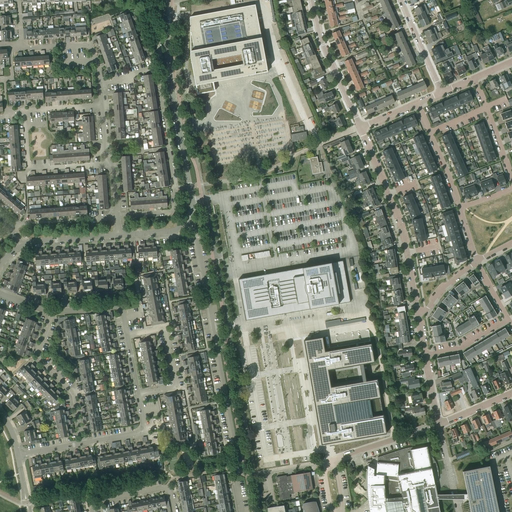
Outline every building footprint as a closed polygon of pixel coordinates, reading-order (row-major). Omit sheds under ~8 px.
[(386,0),(385,0),(379,3),(382,8),(389,5),(386,0)] [(362,5),(360,6),(364,15),(369,13),(367,10),(373,7),(371,4),(369,5),(367,2),(364,3),(362,4),(362,5)] [(301,5),(293,7),(291,8),(292,14),(302,12),(301,5)] [(342,5),(326,9),(327,15),(334,13),(334,11),(337,10),(336,9),(343,7),(342,5)] [(389,5),(382,8),(384,14),(391,10),(389,5)] [(424,5),(414,9),(417,15),(427,11),(424,5)] [(268,73),(257,11),(257,10),(256,9),(255,9),(255,8),(254,8),(252,9),(251,6),(191,17),(191,57),(195,79),(195,80),(196,80),(197,81),(198,81),(248,72),(249,76),(268,73)] [(391,10),(384,14),(387,19),(394,16),(391,10)] [(427,11),(417,15),(419,21),(426,18),(425,15),(428,14),(427,11)] [(128,12),(119,15),(122,23),(131,19),(133,19),(136,18),(135,16),(133,17),(133,16),(130,17),(128,12)] [(302,12),(292,14),(293,20),(304,18),(302,12)] [(394,16),(387,19),(389,24),(396,21),(394,16)] [(304,18),(293,20),(294,20),(295,24),(294,24),(294,26),(295,25),(295,26),(298,25),(305,24),(304,18)] [(426,18),(419,21),(422,27),(429,24),(426,18)] [(131,19),(122,23),(124,28),(133,24),(131,19)] [(387,25),(387,28),(389,27),(390,28),(390,27),(392,30),(398,27),(396,21),(389,24),(387,25)] [(133,24),(124,28),(125,33),(134,30),(133,24)] [(299,32),(297,32),(298,35),(304,34),(303,31),(306,30),(305,24),(298,25),(299,32)] [(33,40),(32,30),(32,27),(26,27),(26,29),(23,29),(24,40),(27,40),(33,40)] [(434,28),(424,32),(426,38),(437,33),(434,28)] [(134,30),(125,33),(127,38),(136,35),(134,30)] [(338,31),(332,34),(334,40),(341,37),(338,31)] [(401,31),(394,35),(396,40),(403,37),(401,31)] [(437,33),(426,38),(429,44),(439,39),(437,33)] [(498,33),(491,36),(493,42),(500,39),(498,33)] [(96,37),(98,42),(107,39),(105,34),(96,37)] [(136,35),(127,38),(129,43),(138,40),(136,35)] [(385,36),(379,39),(380,42),(381,42),(384,47),(389,45),(388,42),(387,42),(385,36)] [(307,37),(300,41),(303,46),(310,43),(307,37)] [(341,37),(334,40),(337,46),(343,43),(341,37)] [(403,37),(396,40),(398,46),(405,42),(403,37)] [(107,39),(98,42),(100,47),(109,44),(107,39)] [(138,40),(129,43),(131,48),(140,45),(138,40)] [(405,42),(398,46),(401,51),(408,48),(405,42)] [(444,50),(442,46),(444,45),(442,42),(436,45),(437,48),(432,50),(434,55),(444,50)] [(303,46),(300,48),(302,53),(312,49),(310,43),(303,46)] [(343,43),(337,46),(339,51),(346,48),(343,43)] [(346,48),(339,51),(342,57),(349,55),(347,52),(351,50),(351,49),(356,46),(354,43),(348,46),(349,48),(346,49),(346,48)] [(109,44),(100,47),(102,52),(110,49),(109,44)] [(144,49),(143,47),(141,48),(140,45),(131,48),(133,53),(142,50),(144,49)] [(496,45),(493,46),(495,49),(494,49),(498,57),(504,54),(501,47),(497,48),(496,45)] [(482,48),(485,54),(488,61),(493,59),(488,46),(482,48)] [(408,48),(401,51),(403,56),(410,53),(408,48)] [(110,49),(102,52),(103,58),(112,55),(110,49)] [(312,49),(302,53),(305,59),(308,58),(315,55),(312,49)] [(142,50),(133,53),(134,58),(143,55),(142,50)] [(447,55),(444,50),(434,55),(437,60),(441,58),(443,61),(449,58),(448,55),(447,55)] [(481,52),(478,53),(480,56),(483,64),(488,61),(485,54),(482,55),(481,52)] [(410,53),(403,56),(406,62),(413,59),(410,53)] [(478,58),(475,53),(466,57),(471,70),(477,67),(474,60),(478,58)] [(114,59),(112,55),(103,58),(105,63),(114,59)] [(143,55),(134,58),(136,64),(145,60),(143,55)] [(315,55),(308,58),(310,64),(317,61),(315,55)] [(350,59),(344,62),(346,68),(353,65),(356,64),(355,62),(354,59),(353,59),(353,58),(351,59),(350,59)] [(116,65),(114,59),(105,63),(107,68),(116,65)] [(413,59),(406,62),(408,68),(415,64),(413,59)] [(317,61),(310,64),(307,65),(309,69),(312,68),(313,69),(320,66),(317,61)] [(447,73),(442,75),(445,80),(452,77),(449,72),(452,71),(448,62),(443,65),(447,73)] [(461,62),(454,65),(457,70),(456,70),(459,75),(465,72),(463,67),(462,65),(461,62)] [(116,65),(107,68),(109,73),(118,70),(116,65)] [(353,65),(346,68),(349,74),(356,71),(353,65)] [(320,66),(313,69),(315,75),(313,76),(315,79),(321,76),(320,73),(322,72),(320,66)] [(356,71),(349,74),(352,79),(358,77),(356,71)] [(278,112),(288,111),(282,72),(269,74),(274,103),(277,102),(278,112)] [(503,83),(500,84),(503,91),(506,90),(505,88),(511,85),(511,87),(511,86),(511,78),(509,73),(500,77),(503,83)] [(358,77),(352,79),(354,85),(361,82),(358,77)] [(422,78),(417,81),(418,84),(421,91),(426,88),(422,78)] [(325,79),(319,82),(322,89),(328,86),(325,79)] [(495,79),(489,82),(493,91),(491,92),(493,97),(496,96),(494,91),(495,90),(495,91),(497,90),(497,91),(500,90),(500,89),(501,88),(500,85),(499,85),(498,84),(497,85),(495,79)] [(233,129),(236,153),(265,149),(265,151),(278,149),(278,145),(284,145),(280,112),(278,113),(277,108),(267,110),(263,82),(250,84),(251,88),(244,89),(247,114),(238,115),(239,119),(230,120),(230,124),(233,123),(234,129),(233,129)] [(361,82),(354,85),(357,91),(363,88),(361,82)] [(418,84),(412,86),(415,93),(421,91),(418,84)] [(412,86),(407,89),(410,95),(415,93),(412,86)] [(407,89),(402,91),(405,98),(410,95),(407,89)] [(402,91),(396,93),(399,100),(405,98),(402,91)] [(473,101),(468,91),(463,93),(468,103),(473,101)] [(326,94),(317,98),(319,102),(324,100),(325,102),(334,98),(331,92),(326,95),(326,94)] [(468,103),(463,93),(458,95),(463,106),(468,104),(468,103)] [(391,95),(386,98),(389,105),(394,102),(391,95)] [(463,106),(458,95),(453,98),(458,108),(463,106)] [(374,100),(375,103),(378,110),(383,107),(380,100),(379,98),(374,100)] [(386,98),(380,100),(383,107),(389,105),(386,98)] [(458,108),(453,98),(448,100),(453,110),(458,108)] [(453,110),(448,100),(443,102),(448,112),(453,110)] [(448,112),(443,102),(438,104),(442,113),(443,115),(448,112)] [(145,109),(142,109),(142,111),(157,109),(156,103),(147,104),(148,107),(145,107),(145,109)] [(375,103),(369,105),(372,112),(378,110),(375,103)] [(327,107),(321,110),(322,113),(328,110),(328,111),(332,109),(334,114),(340,112),(336,104),(327,108),(327,107)] [(442,113),(438,104),(433,107),(437,115),(442,113)] [(369,105),(364,108),(367,115),(372,112),(369,105)] [(437,115),(433,107),(428,109),(433,119),(438,117),(437,115)] [(511,109),(500,114),(502,120),(507,119),(508,122),(511,120),(511,109)] [(418,126),(413,115),(408,118),(412,126),(413,128),(418,126)] [(342,116),(335,119),(339,127),(345,124),(342,116)] [(412,126),(408,118),(403,120),(407,129),(412,126)] [(407,129),(403,120),(398,122),(402,131),(407,129)] [(402,131),(398,122),(393,124),(398,134),(403,132),(402,131)] [(485,128),(483,123),(474,126),(475,131),(485,128)] [(398,134),(393,124),(388,127),(393,136),(398,134)] [(393,136),(388,127),(383,129),(387,137),(388,138),(393,136)] [(486,133),(485,128),(475,131),(477,136),(486,133)] [(387,137),(383,129),(378,131),(382,140),(387,137)] [(382,140),(378,131),(373,133),(378,143),(383,141),(382,140)] [(306,132),(291,135),(292,142),(307,139),(306,132)] [(452,138),(450,133),(441,137),(443,142),(452,138)] [(488,138),(486,133),(477,136),(479,141),(488,138)] [(421,134),(412,138),(415,143),(424,139),(421,134)] [(454,143),(452,138),(443,142),(445,147),(454,143)] [(490,143),(488,138),(479,141),(481,147),(490,143)] [(426,144),(424,139),(415,143),(417,148),(426,144)] [(339,140),(330,144),(331,147),(340,143),(342,149),(350,146),(347,140),(340,143),(339,140)] [(457,148),(454,143),(445,147),(448,152),(457,148)] [(492,148),(490,143),(481,147),(483,152),(492,148)] [(428,149),(426,144),(417,148),(419,153),(428,149)] [(53,156),(49,156),(50,159),(50,161),(53,161),(53,163),(59,162),(58,145),(54,145),(54,148),(57,148),(57,151),(52,151),(53,156)] [(343,155),(336,158),(337,161),(341,159),(346,157),(345,155),(352,152),(350,146),(342,149),(340,150),(343,155)] [(393,153),(391,148),(382,152),(384,157),(393,153)] [(459,153),(457,148),(448,152),(450,157),(459,153)] [(494,154),(492,148),(483,152),(485,157),(494,154)] [(430,154),(428,149),(419,153),(421,158),(430,154)] [(395,158),(393,153),(384,157),(386,162),(395,158)] [(461,158),(459,153),(450,157),(452,162),(461,158)] [(433,159),(430,154),(421,158),(424,163),(433,159)] [(496,159),(494,154),(485,157),(486,162),(496,159)] [(346,157),(341,159),(342,162),(347,160),(349,166),(361,161),(358,156),(352,158),(349,160),(348,157),(346,158),(346,157)] [(317,157),(309,159),(312,174),(323,172),(321,162),(318,163),(317,157)] [(398,163),(395,158),(386,162),(389,167),(398,163)] [(463,163),(461,158),(452,162),(454,167),(463,163)] [(435,164),(433,159),(424,163),(426,168),(435,164)] [(361,161),(349,166),(350,168),(352,167),(353,170),(354,171),(356,170),(357,170),(358,169),(363,167),(361,161)] [(400,168),(398,163),(389,167),(391,172),(400,168)] [(465,168),(463,163),(454,167),(456,172),(465,168)] [(437,169),(435,164),(426,168),(428,173),(437,169)] [(402,173),(400,168),(391,172),(393,177),(402,173)] [(459,177),(468,173),(465,168),(456,172),(459,177)] [(360,174),(359,172),(355,173),(357,179),(355,180),(356,182),(367,177),(365,172),(360,174)] [(404,178),(402,173),(393,177),(395,182),(404,178)] [(492,174),(493,175),(495,181),(498,180),(500,187),(506,185),(502,174),(496,176),(495,173),(492,174)] [(441,180),(439,175),(430,178),(432,183),(441,180)] [(494,189),(492,182),(495,181),(493,175),(490,177),(485,179),(489,191),(494,189)] [(356,182),(355,182),(357,185),(362,183),(363,186),(370,183),(367,177),(356,182)] [(489,191),(485,179),(479,181),(478,179),(475,180),(476,182),(478,187),(481,186),(483,193),(489,191)] [(443,185),(441,180),(432,183),(434,188),(443,185)] [(475,188),(478,187),(476,182),(473,183),(468,185),(472,197),(477,195),(475,188)] [(445,190),(443,185),(434,188),(435,193),(445,190)] [(472,197),(468,185),(462,187),(459,188),(461,193),(464,192),(466,199),(472,197)] [(363,195),(361,195),(362,198),(374,193),(372,188),(365,190),(365,191),(362,192),(363,195)] [(74,191),(71,191),(71,194),(78,193),(78,198),(80,198),(80,194),(80,189),(74,190),(74,191)] [(447,195),(445,190),(435,193),(437,199),(447,195)] [(6,193),(0,200),(5,204),(10,197),(6,193)] [(374,193),(362,198),(365,204),(367,203),(376,199),(374,193)] [(413,199),(411,194),(402,198),(404,203),(413,199)] [(448,200),(447,195),(437,199),(439,204),(448,200)] [(10,197),(5,204),(9,207),(15,200),(10,197)] [(365,204),(361,206),(362,208),(371,205),(372,207),(379,205),(376,199),(367,203),(365,204)] [(415,204),(413,199),(404,203),(407,208),(415,204)] [(15,200),(9,207),(13,211),(19,204),(15,200)] [(450,205),(448,200),(439,204),(441,209),(450,205)] [(19,204),(13,211),(18,215),(24,208),(19,204)] [(418,209),(415,204),(407,208),(409,213),(418,209)] [(375,215),(372,216),(373,218),(383,215),(382,213),(383,213),(381,209),(373,212),(375,215)] [(420,214),(418,209),(409,213),(411,218),(420,214)] [(441,214),(442,220),(454,216),(452,211),(441,214)] [(383,215),(373,218),(374,222),(373,222),(374,224),(375,224),(377,223),(385,221),(384,219),(385,219),(385,218),(384,215),(383,215)] [(455,222),(454,216),(442,220),(444,225),(455,222)] [(379,226),(376,227),(377,230),(379,229),(387,226),(385,221),(377,223),(379,226)] [(457,227),(455,222),(444,225),(446,231),(457,227)] [(380,231),(378,232),(379,235),(389,232),(388,230),(389,229),(388,226),(387,226),(379,229),(380,231)] [(458,233),(457,227),(446,231),(447,236),(458,233)] [(389,232),(379,235),(381,241),(391,237),(389,232)] [(460,238),(458,233),(447,236),(449,242),(451,241),(460,238)] [(382,246),(379,247),(380,250),(387,247),(387,245),(393,243),(391,237),(381,241),(382,246)] [(462,244),(460,238),(451,241),(452,246),(462,244)] [(463,249),(462,244),(452,246),(451,247),(452,252),(463,249)] [(387,253),(384,254),(385,257),(395,255),(394,253),(396,253),(395,249),(386,250),(387,253)] [(453,258),(465,255),(463,249),(452,252),(454,258),(453,258)] [(467,260),(465,255),(453,258),(455,264),(467,260)] [(18,260),(15,267),(26,271),(27,266),(22,264),(23,262),(18,260)] [(499,260),(494,263),(500,275),(505,272),(507,274),(510,272),(509,270),(505,265),(503,266),(499,260)] [(339,304),(351,302),(343,261),(331,263),(300,269),(279,272),(239,280),(246,321),(307,310),(339,304)] [(494,263),(489,266),(492,272),(489,274),(492,279),(495,277),(495,276),(500,274),(500,275),(494,263)] [(11,265),(10,267),(14,269),(14,271),(24,275),(26,271),(15,267),(14,266),(11,265)] [(8,272),(7,274),(23,279),(24,275),(14,271),(13,273),(8,272)] [(155,276),(153,277),(151,277),(150,277),(151,284),(157,283),(157,280),(158,280),(158,276),(157,276),(156,273),(154,274),(155,276)] [(7,274),(7,276),(11,277),(11,280),(21,284),(23,279),(7,274)] [(480,284),(473,274),(468,278),(472,283),(469,285),(473,289),(475,288),(480,284)] [(144,275),(142,276),(143,279),(144,285),(151,284),(150,277),(149,278),(147,278),(145,278),(144,275)] [(107,279),(102,279),(103,290),(108,290),(108,284),(111,284),(110,277),(107,278),(107,279)] [(389,279),(389,277),(375,279),(376,283),(389,280),(390,285),(392,285),(400,284),(399,278),(389,279)] [(506,285),(500,288),(503,293),(511,287),(511,283),(509,279),(504,282),(506,285)] [(5,280),(4,282),(20,288),(21,284),(11,280),(10,282),(5,280)] [(4,282),(4,284),(8,286),(7,288),(18,292),(20,288),(4,282)] [(45,283),(40,284),(41,295),(46,295),(46,289),(49,288),(48,282),(45,282),(45,283)] [(51,282),(48,282),(49,288),(51,288),(52,294),(57,294),(56,283),(51,283),(51,282)] [(466,295),(473,289),(469,285),(467,287),(463,282),(458,285),(465,293),(466,295)] [(461,296),(465,293),(458,285),(454,288),(458,294),(456,296),(460,299),(462,298),(461,296)] [(511,287),(503,293),(506,298),(511,294),(511,287)] [(454,306),(460,299),(456,296),(454,298),(449,293),(445,298),(453,304),(453,305),(454,306)] [(481,305),(488,300),(487,299),(485,296),(478,300),(481,305)] [(450,308),(453,305),(453,304),(445,298),(441,302),(447,306),(445,308),(449,312),(451,310),(450,308)] [(178,308),(173,308),(174,311),(189,308),(189,303),(191,303),(190,300),(178,302),(179,305),(178,305),(178,308)] [(483,309),(491,305),(491,304),(490,304),(490,303),(488,300),(481,305),(483,309)] [(486,314),(494,310),(493,309),(493,308),(491,305),(483,309),(486,314)] [(444,318),(449,312),(445,308),(443,311),(438,307),(435,311),(443,317),(444,318)] [(497,315),(494,310),(486,314),(484,315),(488,320),(497,315)] [(440,322),(443,317),(435,311),(431,316),(440,322)] [(163,314),(157,315),(158,321),(159,321),(161,321),(163,320),(163,323),(165,323),(165,320),(163,314)] [(479,325),(473,315),(468,319),(469,320),(473,328),(479,325)] [(26,318),(25,323),(35,327),(37,322),(26,318)] [(325,322),(326,328),(341,325),(340,319),(325,322)] [(469,320),(464,323),(469,331),(472,329),(473,328),(469,320)] [(25,323),(23,327),(34,331),(35,327),(25,323)] [(469,331),(464,323),(460,326),(464,333),(467,332),(467,331),(468,331),(469,331)] [(464,333),(460,326),(455,329),(456,331),(459,335),(459,336),(463,334),(462,334),(463,334),(464,333)] [(23,327),(21,331),(32,335),(34,331),(23,327)] [(500,330),(500,331),(504,338),(509,335),(505,328),(501,330),(500,330)] [(21,331),(20,335),(30,339),(32,335),(21,331)] [(504,338),(500,331),(497,333),(496,333),(495,334),(500,341),(504,338)] [(500,341),(495,334),(490,336),(495,344),(500,341)] [(20,335),(18,340),(29,344),(30,339),(20,335)] [(444,335),(442,335),(442,336),(433,337),(434,343),(445,341),(444,335)] [(399,343),(393,344),(394,347),(401,346),(401,343),(410,342),(409,336),(398,337),(399,343)] [(495,344),(490,336),(490,337),(489,337),(486,339),(490,347),(495,344)] [(371,343),(371,344),(325,351),(322,337),(309,339),(304,340),(309,375),(313,397),(315,405),(317,422),(321,445),(322,444),(386,434),(384,420),(381,401),(377,379),(369,380),(366,381),(363,364),(374,362),(371,343)] [(155,343),(156,343),(156,342),(152,342),(153,344),(151,344),(150,338),(140,340),(148,385),(158,383),(159,385),(164,384),(163,380),(162,380),(162,379),(162,378),(162,377),(159,378),(159,379),(158,379),(156,373),(161,372),(160,370),(161,369),(161,368),(157,369),(157,370),(156,371),(155,364),(156,364),(157,366),(160,365),(160,364),(159,363),(159,361),(154,362),(153,356),(155,355),(155,357),(158,356),(158,355),(157,352),(158,352),(157,350),(154,351),(154,353),(153,353),(152,347),(156,346),(155,343)] [(490,347),(486,339),(483,341),(482,342),(482,341),(481,342),(486,349),(490,347)] [(18,340),(17,344),(27,348),(28,346),(33,347),(34,345),(30,344),(29,344),(18,340)] [(277,342),(255,345),(260,376),(262,375),(262,379),(256,380),(261,406),(263,405),(263,407),(257,408),(260,426),(264,425),(266,437),(266,439),(279,437),(276,419),(283,418),(281,402),(302,399),(299,377),(281,380),(280,372),(282,372),(277,342)] [(486,349),(481,342),(478,344),(477,344),(477,345),(481,352),(486,349)] [(17,344),(15,348),(26,352),(27,348),(17,344)] [(481,352),(477,345),(474,346),(473,347),(472,347),(476,355),(481,352)] [(476,355),(472,347),(467,350),(472,358),(476,355)] [(15,348),(14,353),(24,357),(25,354),(30,356),(30,354),(27,353),(26,352),(15,348)] [(80,350),(64,353),(65,355),(70,354),(70,357),(71,356),(72,359),(84,357),(84,354),(81,354),(80,350)] [(472,358),(467,350),(467,351),(466,351),(462,353),(467,360),(472,358)] [(508,350),(493,357),(495,362),(510,355),(508,350)] [(86,359),(73,362),(74,364),(79,363),(79,365),(90,363),(92,363),(91,357),(86,358),(86,359)] [(22,367),(19,371),(20,372),(23,376),(31,368),(32,367),(35,364),(33,363),(30,366),(28,364),(24,369),(22,367)] [(408,365),(400,366),(401,369),(405,369),(405,373),(401,373),(402,378),(410,375),(410,372),(414,371),(413,364),(409,365),(408,365)] [(31,368),(23,376),(26,379),(35,371),(31,368)] [(470,368),(462,371),(462,376),(465,383),(469,381),(474,392),(472,393),(473,395),(472,396),(474,399),(480,396),(477,389),(478,388),(476,383),(474,378),(470,368)] [(35,371),(26,379),(30,382),(38,374),(35,371)] [(507,371),(500,374),(502,380),(503,380),(505,385),(506,384),(507,385),(508,384),(509,383),(511,382),(507,371)] [(459,372),(451,376),(453,381),(462,378),(459,372)] [(495,380),(492,382),(495,389),(496,389),(498,389),(498,388),(501,387),(498,379),(500,378),(498,373),(493,375),(495,380)] [(38,374),(30,382),(33,385),(41,377),(38,374)] [(41,377),(33,385),(36,388),(44,380),(41,377)] [(414,377),(400,380),(401,384),(408,382),(409,389),(419,387),(418,380),(415,380),(414,377)] [(484,385),(481,387),(484,394),(490,391),(487,384),(489,383),(487,379),(486,378),(485,379),(485,380),(486,381),(483,382),(484,385)] [(44,380),(36,388),(39,392),(47,384),(44,380)] [(450,381),(440,383),(442,390),(445,390),(445,392),(448,391),(447,389),(451,388),(450,381)] [(47,384),(39,392),(42,395),(50,387),(47,384)] [(50,387),(42,395),(46,398),(54,390),(50,387)] [(464,394),(462,387),(460,388),(449,393),(451,397),(461,392),(462,395),(465,394),(464,394)] [(5,388),(0,393),(0,398),(1,400),(9,392),(5,388)] [(54,390),(46,398),(49,401),(57,393),(54,390)] [(57,393),(49,401),(52,405),(60,397),(58,395),(62,391),(60,390),(58,392),(57,393)] [(177,395),(175,396),(173,396),(172,396),(173,403),(180,401),(179,398),(180,397),(181,396),(180,392),(176,392),(177,395)] [(417,392),(408,393),(409,396),(411,396),(412,403),(422,401),(421,394),(418,395),(417,392)] [(166,394),(164,394),(165,397),(166,404),(173,403),(172,396),(171,396),(169,397),(167,397),(166,394)] [(13,396),(5,404),(9,408),(17,400),(13,396)] [(195,402),(202,401),(203,404),(207,403),(206,400),(206,396),(195,398),(195,402)] [(447,401),(443,402),(447,410),(453,407),(450,399),(449,399),(448,396),(445,397),(447,401)] [(17,400),(9,408),(13,412),(21,404),(17,400)] [(510,405),(503,408),(507,416),(505,417),(507,423),(511,420),(511,419),(510,415),(511,414),(511,407),(511,408),(510,406),(510,405)] [(420,406),(404,408),(405,413),(412,412),(412,414),(414,413),(414,417),(425,415),(423,408),(420,408),(420,406)] [(498,410),(492,412),(496,420),(493,421),(496,428),(501,425),(498,419),(502,417),(498,410)] [(26,411),(16,417),(19,421),(29,416),(26,411)] [(488,414),(482,417),(486,428),(490,427),(489,425),(492,424),(494,429),(493,429),(496,435),(499,434),(496,428),(493,421),(491,422),(488,414)] [(29,416),(19,421),(21,426),(31,421),(29,416)] [(477,419),(471,421),(474,429),(475,429),(476,432),(478,431),(477,428),(480,426),(477,419)] [(466,423),(460,426),(463,434),(465,438),(468,436),(467,433),(468,433),(468,432),(470,431),(466,423)] [(456,428),(450,431),(453,438),(452,438),(453,443),(457,442),(456,437),(459,436),(456,428)] [(511,434),(511,431),(500,436),(502,441),(511,436),(511,434)] [(185,432),(179,434),(180,440),(181,440),(183,440),(185,439),(185,442),(187,442),(187,439),(186,439),(186,438),(188,438),(187,432),(185,433),(185,432)] [(36,435),(25,437),(26,442),(35,440),(35,443),(45,441),(45,438),(39,439),(38,434),(36,435)] [(500,436),(489,440),(492,446),(502,441),(500,436)] [(491,446),(492,446),(489,440),(483,443),(486,448),(491,446)] [(159,455),(158,447),(153,448),(153,446),(148,447),(150,458),(150,460),(155,459),(155,458),(158,457),(158,455),(159,455)] [(367,471),(367,474),(367,476),(367,478),(367,480),(367,482),(367,484),(367,485),(367,487),(367,488),(367,490),(367,491),(367,492),(367,493),(367,494),(367,495),(367,496),(367,497),(367,498),(367,499),(368,500),(368,501),(368,502),(368,503),(368,504),(368,505),(368,507),(369,508),(369,509),(369,510),(369,511),(440,511),(437,499),(455,499),(468,498),(467,494),(454,494),(437,495),(436,490),(438,490),(437,484),(438,480),(438,475),(438,471),(437,467),(435,463),(433,459),(431,456),(430,449),(427,449),(427,447),(412,449),(412,447),(404,449),(402,449),(377,458),(376,470),(374,469),(373,469),(367,466),(367,467),(367,468),(367,469),(367,470),(367,471)] [(468,450),(455,455),(457,460),(469,455),(468,450)] [(89,454),(87,455),(89,466),(96,465),(95,456),(92,457),(92,454),(89,454)] [(106,466),(104,455),(99,456),(99,457),(97,457),(99,469),(103,469),(103,466),(106,466)] [(35,466),(32,467),(34,479),(41,477),(41,475),(38,459),(36,459),(37,464),(34,464),(35,466)] [(498,511),(489,466),(462,471),(467,494),(468,498),(470,511),(498,511)] [(220,474),(214,476),(215,480),(225,478),(224,472),(220,473),(220,474)] [(286,476),(276,477),(280,500),(289,498),(289,495),(294,494),(294,493),(312,489),(311,485),(310,481),(311,481),(311,480),(310,480),(310,477),(310,476),(309,476),(309,473),(309,472),(290,476),(291,477),(286,478),(286,476)] [(129,507),(129,510),(129,511),(134,511),(138,511),(136,501),(131,502),(132,506),(129,506),(129,507)] [(47,506),(39,508),(39,511),(45,511),(51,511),(50,506),(53,505),(52,502),(46,503),(47,506)] [(305,504),(302,504),(303,510),(304,510),(303,511),(316,511),(316,507),(317,507),(315,502),(313,503),(313,502),(309,503),(305,503),(305,504)]
